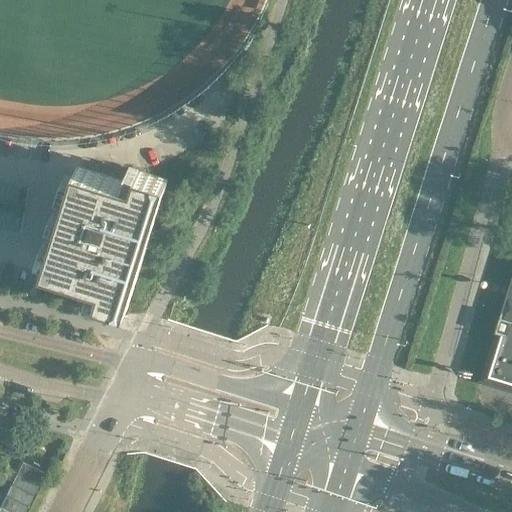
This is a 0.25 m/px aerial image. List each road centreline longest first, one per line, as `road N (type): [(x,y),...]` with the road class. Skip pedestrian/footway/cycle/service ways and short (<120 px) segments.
road 1 (primary): [(352,434),(494,0)]
road 2 (primary): [(427,0),(299,410)]
road 3 (residential): [(121,392),(288,446)]
road 4 (residential): [(299,410),(133,362)]
road 5 (tertiary): [(511,472),(352,434)]
road 6 (residential): [(133,362),(0,329)]
road 7 (residential): [(61,511),(121,392)]
road 8 (tertiary): [(345,467),(464,511)]
road 9 (residential): [(0,369),(96,395),(121,392)]
